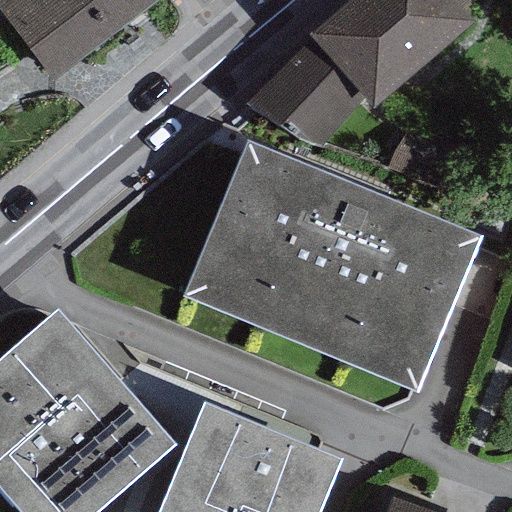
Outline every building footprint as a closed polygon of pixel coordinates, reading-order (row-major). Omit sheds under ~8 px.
[(0,0),(0,10),(53,78),(151,0),(0,0)] [(474,14),(466,5),(470,0),(340,0),(309,28),(313,32),(246,102),(320,145),(366,93),(373,101),(474,14)] [(481,230),(248,134),(183,289),(416,386),(481,230)] [(90,511),(175,439),(56,303),(0,351),(0,485),(23,511),(90,511)] [(317,511),(341,454),(202,397),(154,511),(317,511)] [(444,511),(390,492),(382,511),(444,511)]
